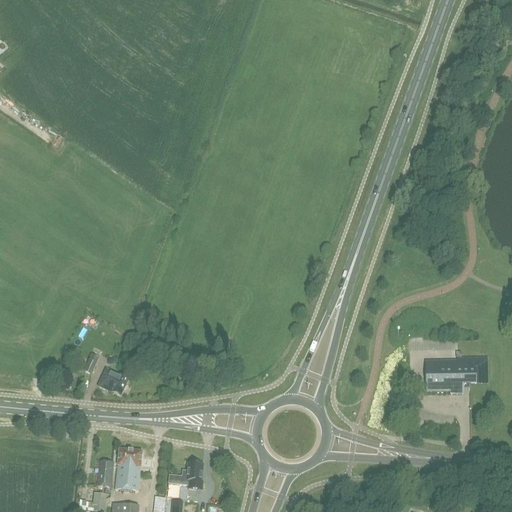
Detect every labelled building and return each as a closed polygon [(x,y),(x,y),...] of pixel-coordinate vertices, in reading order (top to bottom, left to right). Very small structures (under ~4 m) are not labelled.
[(83,372),(91,376),(100,358),(99,358),(102,352),(95,350),(93,355),(91,354),(83,372)] [(463,385),(488,385),(488,359),(457,359),(458,363),(426,363),(426,393),(451,393),(451,396),(463,396),(463,385)] [(106,371),(98,388),(120,398),(128,381),(106,371)] [(119,451),(115,491),(138,493),(142,453),(119,451)] [(99,463),(97,488),(112,489),(114,464),(99,463)] [(203,466),(188,465),(187,473),(183,472),(182,479),(169,477),(168,485),(186,487),(186,489),(195,490),(196,482),(201,483),(203,466)] [(167,498),(185,500),(186,490),(168,488),(167,498)] [(86,506),(85,511),(89,511),(105,511),(108,496),(95,495),(94,507),(86,506)] [(171,510),(171,511),(182,511),(183,504),(168,501),(167,509),(171,510)]
